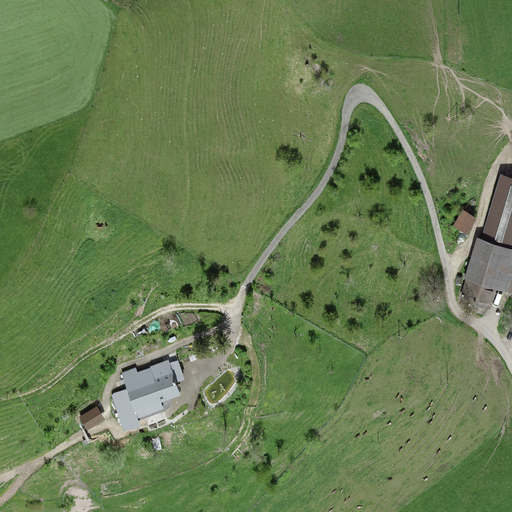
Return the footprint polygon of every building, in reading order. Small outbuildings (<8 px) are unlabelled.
[(511,177),(500,174),(480,239),(511,248),(511,177)] [(462,210),(453,226),(467,234),(477,218),(462,210)] [(511,248),(480,239),(476,238),(464,280),(465,280),(459,300),(489,309),(495,289),(511,294),(511,248)] [(136,367),(122,373),(126,389),(113,393),(112,396),(124,431),(140,427),(137,419),(164,409),(161,403),(181,395),(177,383),(170,363),(169,360),(150,366),(151,368),(137,372),(136,367)] [(178,360),(170,363),(177,383),(185,380),(178,360)] [(79,417),(87,430),(105,420),(97,406),(79,417)]
